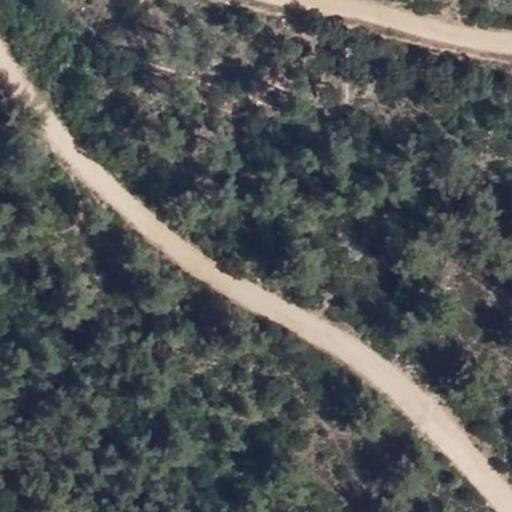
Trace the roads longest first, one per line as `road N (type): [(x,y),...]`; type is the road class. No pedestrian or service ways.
road 1 (track): [(509,511),(395,382),(199,261),(79,162),(0,53)]
road 2 (track): [(511,45),(308,0)]
